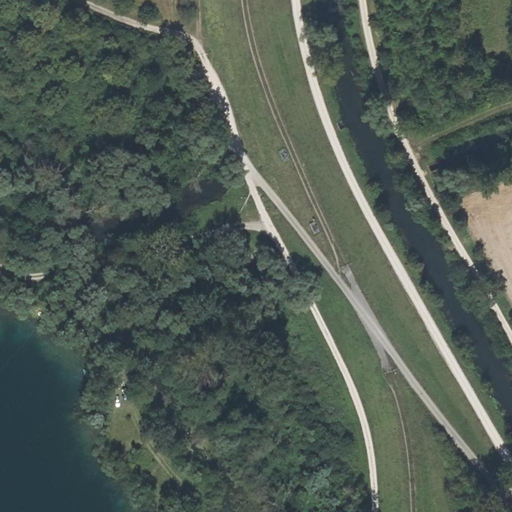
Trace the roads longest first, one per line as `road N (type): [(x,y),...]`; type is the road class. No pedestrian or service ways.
road 1 (track): [(0,270),(29,279),(225,228),(270,228),(360,413),(374,511)]
road 2 (track): [(412,511),(389,372),(262,81),(243,0)]
road 3 (track): [(511,468),(355,190),(313,88),(295,0)]
road 4 (track): [(232,136),(478,465),(511,499)]
road 5 (track): [(511,335),(408,149),(363,0)]
road 6 (track): [(196,0),(203,56),(270,228)]
road 7 (track): [(203,56),(89,0)]
